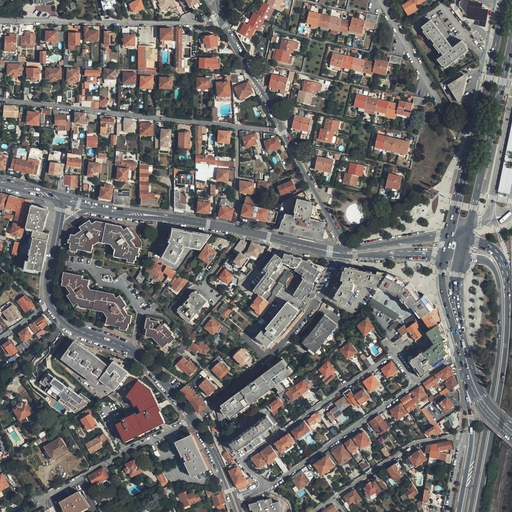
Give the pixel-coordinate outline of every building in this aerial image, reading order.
[(104,1),(102,2),(104,11),(105,10),(108,10),(113,9),(110,0),(108,0),(106,1),(106,0),(105,0),(104,0),(104,1)] [(144,7),(140,0),(137,0),(130,3),(133,12),(144,7)] [(170,5),(174,2),(172,0),(158,0),(160,3),(158,4),(161,9),(170,5)] [(278,10),(283,0),(268,0),(267,4),(275,8),(278,10)] [(407,15),(418,8),(416,5),(412,0),(410,0),(402,6),(407,15)] [(471,1),(471,0),(461,0),(460,2),(459,6),(466,16),(468,16),(471,1)] [(482,8),(483,4),(481,3),(471,1),(468,16),(468,19),(476,21),(480,21),(479,26),(484,27),(489,28),(490,21),(492,10),(487,9),(482,8)] [(269,20),(275,8),(267,4),(264,2),(257,14),(266,19),(269,20)] [(318,26),(321,14),(309,11),(307,23),(311,24),(310,27),(317,29),(318,26)] [(255,13),(248,25),(256,29),(259,31),(266,19),(257,14),(255,13)] [(367,15),(366,20),(366,21),(377,23),(378,16),(367,13),(364,13),(364,15),(367,15)] [(328,28),(331,16),(321,14),(318,26),(320,27),(328,28)] [(338,31),(341,19),(331,16),(328,28),(331,29),(330,32),(338,34),(338,31)] [(356,35),(356,32),(359,19),(353,17),(351,21),(350,30),(349,33),(356,35)] [(349,33),(350,30),(351,21),(341,19),(338,31),(343,32),(349,33)] [(362,36),(366,21),(366,20),(359,19),(356,32),(356,35),(362,36)] [(438,59),(443,66),(443,65),(446,68),(468,50),(466,47),(467,47),(462,41),(452,48),(431,20),(422,27),(443,55),(438,59)] [(251,38),(256,29),(248,25),(245,23),(240,32),(244,35),(242,39),(249,42),(251,38)] [(97,30),(87,29),(87,26),(84,26),(84,30),(84,40),(89,40),(97,40),(97,30)] [(175,41),(180,41),(185,41),(190,41),(190,34),(185,34),(180,34),(180,27),(175,27),(175,41)] [(132,30),(128,30),(128,28),(122,28),(122,35),(124,35),(124,44),(133,44),(133,34),(132,34),(132,30)] [(172,28),(160,29),(160,39),(160,41),(162,41),(162,44),(172,44),(172,38),(172,28)] [(35,43),(35,32),(32,32),(30,32),(30,30),(25,30),(25,35),(22,35),(22,45),(27,45),(27,42),(33,43),(35,43)] [(63,40),(63,30),(56,30),(46,30),(46,36),(43,36),(43,40),(46,40),(52,40),(56,40),(59,40),(63,40)] [(113,30),(104,30),(103,43),(113,43),(113,30)] [(5,50),(16,50),(16,32),(10,32),(10,36),(5,36),(5,50)] [(79,32),(68,32),(68,49),(76,49),(76,44),(79,44),(79,32)] [(202,36),(203,43),(200,44),(200,48),(216,45),(215,40),(217,40),(216,35),(212,36),(212,34),(202,36)] [(280,49),(290,52),(293,53),(295,48),(296,42),(283,39),(280,49)] [(138,44),(138,45),(138,68),(157,70),(157,66),(154,66),(145,66),(145,62),(145,59),(154,59),(154,60),(157,60),(157,58),(157,53),(157,48),(150,48),(150,45),(145,45),(145,44),(138,44)] [(289,56),(290,52),(280,49),(276,49),(274,59),(288,63),(289,56)] [(341,67),(343,55),(333,53),(330,65),(341,67)] [(400,65),(402,58),(391,55),(388,54),(387,56),(390,57),(389,62),(400,65)] [(351,70),(354,58),(343,55),(341,67),(351,70)] [(180,60),(180,56),(175,56),(175,66),(175,67),(180,67),(184,67),(184,60),(180,60)] [(198,66),(198,67),(217,68),(217,63),(216,62),(216,58),(198,57),(198,61),(198,66)] [(362,73),(365,60),(354,58),(351,70),(362,73)] [(376,59),(375,63),(373,72),(380,74),(383,60),(376,59)] [(372,75),(373,72),(375,63),(365,60),(362,73),(366,74),(365,76),(372,78),(372,75)] [(386,75),(389,62),(383,60),(380,74),(386,75)] [(22,64),(8,63),(7,73),(22,73),(22,64)] [(60,77),(60,67),(52,67),(52,65),(49,65),(49,67),(46,67),(46,77),(50,77),(50,79),(56,79),(56,77),(60,77)] [(266,65),(264,73),(271,74),(272,74),(273,67),(266,65)] [(39,78),(39,72),(40,72),(40,67),(32,67),(27,67),(26,66),(26,71),(27,71),(27,76),(31,75),(31,77),(39,78)] [(78,79),(79,68),(78,68),(78,67),(74,66),(74,68),(67,68),(67,79),(78,79)] [(115,68),(104,68),(104,83),(115,83),(115,68)] [(127,73),(124,73),(123,81),(135,82),(135,68),(127,68),(127,73)] [(85,69),(85,73),(86,73),(86,81),(92,80),(92,73),(100,73),(100,69),(95,69),(85,69)] [(289,73),(288,78),(280,76),(277,88),(285,90),(287,81),(292,81),(294,72),(290,71),(285,70),(285,72),(289,73)] [(223,96),(230,95),(228,81),(227,81),(230,80),(229,78),(229,74),(228,74),(224,74),(224,76),(216,77),(216,83),(218,97),(218,102),(224,101),(223,96)] [(238,82),(238,75),(229,74),(229,78),(230,80),(230,82),(238,82)] [(280,76),(272,74),(271,74),(269,86),(277,88),(280,76)] [(466,75),(464,74),(448,84),(447,86),(450,90),(450,89),(457,100),(460,101),(466,75)] [(153,76),(141,76),(141,86),(153,86),(153,76)] [(160,77),(159,87),(171,87),(172,77),(160,77)] [(210,79),(198,78),(197,88),(209,89),(210,79)] [(233,87),(239,98),(251,92),(248,86),(251,84),(248,79),(245,81),(246,81),(233,87)] [(318,83),(305,80),(302,91),(313,93),(316,94),(317,90),(318,83)] [(310,104),(313,93),(302,91),(299,90),(297,101),(310,104)] [(364,109),(367,97),(356,95),(354,106),(359,108),(364,109)] [(412,104),(411,110),(414,111),(415,105),(424,107),(426,99),(414,96),(413,99),(412,104)] [(375,112),(378,100),(367,97),(364,109),(369,110),(368,113),(375,115),(375,112)] [(388,102),(378,100),(375,112),(379,113),(386,114),(388,102)] [(404,115),(407,102),(400,101),(399,105),(397,114),(404,115)] [(396,117),(397,114),(399,105),(388,102),(386,114),(389,115),(396,117)] [(411,110),(412,104),(407,102),(404,115),(410,117),(411,110)] [(15,110),(15,105),(4,104),(4,110),(4,115),(14,116),(18,116),(19,110),(15,110)] [(43,107),(41,107),(41,112),(41,114),(41,119),(41,121),(44,121),(45,113),(50,113),(51,108),(43,107)] [(288,107),(286,115),(294,117),(294,116),(296,109),(288,107)] [(40,112),(28,110),(26,122),(38,123),(40,112)] [(85,112),(75,111),(75,119),(74,123),(79,123),(84,123),(84,117),(85,112)] [(69,121),(66,121),(66,114),(55,113),(55,124),(57,124),(57,125),(57,129),(69,130),(69,121)] [(113,118),(103,118),(103,114),(100,114),(100,118),(101,118),(100,133),(108,134),(109,123),(113,123),(113,118)] [(124,116),(124,121),(125,130),(135,130),(134,120),(132,120),(132,117),(124,116)] [(291,127),(300,130),(302,118),(294,116),(294,117),(291,127)] [(311,120),(302,118),(300,130),(308,132),(311,120)] [(340,122),(326,119),(323,130),(334,132),(337,133),(338,128),(340,122)] [(152,134),(152,122),(140,122),(140,133),(152,134)] [(511,124),(498,193),(510,196),(511,186),(511,124)] [(161,139),(161,145),(168,145),(168,139),(170,140),(171,128),(161,128),(160,139),(161,139)] [(229,130),(218,129),(217,141),(228,142),(229,130)] [(246,146),(256,143),(255,138),(257,138),(255,133),(248,135),(247,130),(243,129),(240,131),(240,137),(243,136),(246,146)] [(334,132),(323,130),(320,129),(318,140),(332,143),(333,138),(334,132)] [(178,146),(189,147),(189,130),(184,130),(184,132),(178,131),(178,146)] [(280,146),(277,136),(276,137),(275,133),(264,132),(263,138),(264,140),(267,150),(280,146)] [(383,150),(386,137),(378,135),(375,148),(383,150)] [(96,136),(87,136),(87,144),(96,144),(96,136)] [(391,151),(394,139),(386,137),(383,150),(391,151)] [(391,151),(399,153),(401,141),(394,139),(391,151)] [(407,155),(410,143),(401,141),(399,153),(403,154),(407,155)] [(77,148),(70,147),(70,151),(70,153),(71,153),(73,153),(74,153),(75,153),(81,154),(82,145),(77,144),(77,148)] [(311,148),(310,155),(317,157),(319,150),(311,148)] [(48,153),(46,161),(48,161),(50,153),(61,154),(61,151),(52,150),(51,150),(50,149),(49,149),(48,153)] [(122,159),(123,151),(120,151),(115,150),(115,160),(115,163),(115,164),(118,164),(121,165),(130,165),(136,166),(137,166),(137,160),(122,159)] [(323,151),(319,150),(317,157),(325,159),(326,154),(322,153),(323,151)] [(79,165),(79,158),(75,158),(73,158),(74,153),(73,153),(71,153),(70,153),(67,152),(66,158),(66,165),(79,165)] [(215,159),(215,156),(207,155),(207,153),(204,153),(204,155),(199,155),(196,155),(195,155),(195,163),(200,163),(200,161),(208,161),(208,164),(215,165),(215,159)] [(13,168),(31,172),(35,173),(36,165),(37,160),(28,158),(26,158),(26,160),(20,159),(20,158),(18,157),(17,158),(15,158),(15,159),(12,159),(10,167),(13,168)] [(315,169),(323,171),(325,159),(317,157),(315,169)] [(334,161),(325,159),(323,171),(331,173),(334,161)] [(56,174),(57,168),(59,168),(60,163),(48,161),(47,172),(56,174)] [(99,164),(88,162),(87,170),(87,175),(92,176),(93,170),(98,171),(99,164)] [(148,164),(140,163),(140,166),(140,173),(140,176),(140,180),(148,180),(148,164)] [(195,163),(195,169),(195,172),(195,178),(212,180),(214,171),(215,165),(208,164),(200,163),(195,163)] [(348,173),(359,176),(362,177),(364,166),(351,163),(348,173)] [(115,166),(118,167),(117,179),(127,180),(128,169),(130,169),(130,165),(121,165),(118,164),(115,164),(115,166)] [(228,166),(227,169),(216,168),(216,180),(227,180),(234,180),(235,166),(228,166)] [(270,174),(272,182),(280,178),(275,171),(270,174)] [(359,176),(348,173),(345,173),(342,184),(356,187),(359,176)] [(192,184),(192,178),(192,175),(179,174),(179,177),(177,177),(177,183),(192,184)] [(386,187),(392,189),(395,175),(389,174),(386,187)] [(76,175),(63,175),(62,179),(62,184),(75,187),(76,175)] [(392,189),(399,190),(402,177),(395,175),(392,189)] [(241,179),(241,190),(252,193),(256,193),(256,183),(254,182),(241,179)] [(259,179),(259,182),(258,194),(267,194),(268,183),(269,182),(259,179)] [(148,193),(148,180),(140,180),(140,197),(141,197),(141,204),(159,206),(160,198),(154,198),(148,198),(148,193)] [(277,186),(281,195),(289,191),(289,190),(295,187),(292,180),(277,186)] [(105,187),(100,187),(99,197),(109,198),(110,188),(111,184),(106,183),(105,187)] [(180,203),(179,203),(179,201),(179,191),(179,186),(174,186),(174,189),(174,191),(174,207),(185,209),(186,204),(185,204),(185,201),(182,201),(181,203),(180,203)] [(113,203),(130,203),(130,190),(121,190),(122,191),(114,191),(113,203)] [(274,228),(320,236),(323,225),(304,190),(298,193),(281,203),(274,228)] [(0,207),(5,209),(5,206),(8,195),(1,193),(0,193),(0,207)] [(8,195),(5,206),(8,207),(8,208),(15,210),(19,198),(8,195)] [(221,195),(219,204),(221,204),(218,215),(230,218),(233,207),(226,206),(227,203),(228,198),(229,197),(221,195)] [(29,206),(30,204),(31,200),(30,200),(29,204),(26,203),(27,199),(19,197),(19,198),(15,210),(14,215),(13,220),(25,223),(29,206)] [(197,204),(197,212),(209,212),(209,202),(209,200),(203,199),(203,202),(198,202),(197,204)] [(270,209),(270,205),(255,200),(254,205),(270,209)] [(274,221),(277,211),(270,209),(254,205),(248,203),(245,202),(242,212),(274,221)] [(47,210),(29,206),(24,231),(30,232),(41,234),(47,210)] [(71,240),(70,247),(84,250),(85,247),(92,249),(93,242),(98,239),(112,242),(115,246),(114,253),(121,255),(121,257),(135,260),(136,253),(138,253),(140,242),(133,232),(132,229),(125,228),(122,231),(120,227),(96,223),(93,225),(90,221),(80,228),(81,230),(75,235),(71,234),(69,240),(71,240)] [(9,233),(12,234),(20,237),(23,227),(12,224),(9,233)] [(175,227),(172,237),(170,241),(172,242),(164,256),(176,263),(184,249),(183,248),(184,246),(201,249),(211,234),(175,227)] [(41,234),(30,232),(22,270),(42,273),(48,235),(41,234)] [(245,242),(240,239),(232,250),(238,255),(239,252),(245,242)] [(239,252),(245,255),(251,242),(246,241),(245,242),(239,252)] [(11,254),(15,255),(15,257),(17,257),(18,256),(20,243),(14,242),(11,254)] [(254,259),(258,251),(260,252),(262,252),(263,249),(262,247),(260,247),(260,246),(251,242),(245,255),(254,259)] [(216,252),(210,248),(211,247),(208,244),(199,257),(209,263),(216,252)] [(197,255),(192,251),(186,260),(180,269),(180,268),(178,272),(183,275),(197,255)] [(279,252),(276,253),(274,255),(262,272),(265,275),(253,291),(258,294),(259,295),(261,296),(265,291),(266,292),(269,288),(268,287),(273,281),(269,277),(274,270),(275,271),(277,268),(276,267),(281,261),(290,265),(289,266),(294,267),(294,266),(297,267),(302,259),(284,253),(279,252)] [(297,267),(294,270),(305,277),(301,284),(310,290),(313,284),(314,282),(312,281),(314,278),(316,280),(317,280),(325,271),(324,269),(323,267),(319,267),(318,269),(312,266),(312,265),(307,261),(302,259),(297,267)] [(146,270),(150,273),(148,276),(154,280),(154,279),(158,282),(160,279),(162,280),(163,278),(162,277),(164,273),(168,276),(167,277),(168,278),(165,281),(169,284),(176,274),(161,264),(160,267),(152,261),(146,270)] [(214,273),(226,282),(228,282),(233,275),(225,269),(220,265),(218,268),(214,273)] [(346,306),(354,292),(352,290),(353,288),(354,283),(375,287),(377,289),(379,286),(387,274),(377,272),(377,274),(345,267),(345,270),(345,271),(343,271),(341,280),(343,280),(343,284),(334,298),(346,306)] [(287,271),(278,282),(279,284),(273,293),(277,295),(282,288),(286,282),(292,274),(287,271)] [(113,325),(128,328),(130,319),(131,320),(132,315),(128,314),(126,311),(129,309),(119,295),(115,298),(112,295),(89,290),(86,286),(87,279),(80,278),(81,275),(66,272),(64,279),(62,279),(61,285),(65,285),(68,289),(69,288),(71,291),(68,294),(75,303),(79,301),(81,304),(105,309),(108,314),(106,321),(114,322),(113,325)] [(144,276),(141,273),(136,279),(139,282),(144,276)] [(434,308),(424,295),(421,297),(410,283),(408,284),(406,281),(388,273),(387,274),(379,286),(386,290),(387,289),(390,291),(390,290),(395,294),(398,292),(405,301),(406,300),(410,306),(413,304),(422,317),(434,308)] [(187,282),(183,278),(182,280),(180,277),(178,280),(176,278),(171,285),(173,286),(172,288),(177,292),(180,289),(181,290),(187,282)] [(297,290),(294,295),(302,301),(305,296),(310,290),(301,284),(297,290)] [(234,299),(241,290),(238,286),(230,295),(234,299)] [(277,295),(271,303),(276,306),(286,292),(282,288),(277,295)] [(207,301),(198,293),(198,294),(195,292),(177,311),(181,314),(180,316),(188,322),(207,301)] [(260,314),(269,302),(261,296),(259,295),(258,294),(255,298),(256,299),(251,306),(256,310),(256,311),(260,314)] [(25,313),(34,306),(30,301),(26,295),(18,300),(21,304),(20,305),(25,313)] [(394,322),(398,315),(372,297),(368,303),(394,322)] [(234,308),(238,304),(233,300),(229,304),(234,308)] [(256,337),(267,346),(273,339),(275,341),(299,311),(288,301),(267,328),(269,329),(266,333),(262,330),(256,337)] [(221,314),(225,318),(232,310),(224,303),(218,311),(221,314)] [(10,322),(18,317),(13,310),(15,309),(12,305),(3,311),(10,322)] [(431,329),(441,322),(437,306),(434,308),(422,317),(431,329)] [(221,325),(212,318),(214,316),(209,312),(201,322),(205,326),(214,333),(221,325)] [(414,315),(406,321),(407,322),(404,325),(398,330),(402,336),(404,334),(408,331),(406,329),(415,322),(418,320),(414,315)] [(310,339),(304,346),(314,354),(316,352),(320,347),(323,343),(329,334),(332,330),(336,325),(337,323),(326,316),(321,323),(320,322),(309,338),(310,339)] [(355,323),(357,325),(367,318),(365,316),(355,323)] [(28,325),(33,332),(36,330),(38,331),(45,325),(43,323),(44,322),(45,323),(46,322),(45,321),(42,317),(33,323),(32,323),(28,325)] [(367,318),(357,325),(364,335),(374,328),(367,318)] [(154,335),(165,347),(170,342),(171,343),(175,339),(172,335),(173,334),(164,324),(162,326),(158,321),(147,319),(145,326),(147,326),(146,334),(154,335)] [(424,334),(415,322),(406,329),(408,331),(411,335),(415,341),(424,334)] [(431,329),(427,332),(435,343),(431,346),(432,347),(423,353),(430,362),(433,366),(436,364),(436,365),(446,358),(446,359),(449,357),(450,352),(441,322),(431,329)] [(200,325),(194,333),(196,335),(203,327),(200,325)] [(24,341),(31,336),(25,329),(18,334),(24,341)] [(48,334),(51,331),(50,329),(47,331),(45,329),(43,330),(42,329),(35,335),(38,339),(45,336),(48,334)] [(212,345),(215,347),(223,337),(220,334),(213,342),(214,342),(212,345)] [(329,334),(323,343),(324,344),(331,335),(329,334)] [(403,355),(413,348),(406,337),(396,344),(403,355)] [(10,340),(0,347),(6,354),(8,352),(11,356),(17,351),(10,340)] [(23,351),(31,345),(27,340),(23,343),(23,342),(19,345),(23,351)] [(103,378),(119,389),(136,378),(138,377),(124,367),(123,368),(115,362),(111,367),(76,341),(64,356),(99,382),(103,378)] [(184,342),(176,350),(181,354),(188,347),(184,342)] [(199,342),(195,345),(192,343),(190,346),(196,352),(199,349),(204,354),(208,350),(209,349),(205,345),(204,346),(199,342)] [(347,359),(357,352),(350,342),(340,349),(347,359)] [(248,355),(241,349),(240,349),(238,347),(232,353),(234,355),(233,357),(242,366),(245,363),(243,360),(248,355)] [(411,362),(421,376),(434,367),(433,366),(430,362),(423,353),(411,362)] [(243,360),(245,363),(242,366),(243,368),(251,359),(248,355),(243,360)] [(375,361),(371,355),(367,358),(371,364),(375,361)] [(183,357),(176,365),(181,370),(182,369),(190,376),(197,368),(190,361),(188,362),(183,357)] [(219,357),(205,368),(209,372),(222,359),(219,357)] [(230,418),(264,393),(273,387),(275,388),(278,391),(277,392),(279,395),(295,384),(289,376),(285,380),(284,378),(290,374),(281,361),(254,381),(220,406),(230,418)] [(332,371),(335,369),(328,361),(319,369),(326,376),(329,381),(335,375),(332,371)] [(212,370),(219,377),(226,369),(219,362),(212,370)] [(387,378),(397,371),(391,362),(381,369),(387,378)] [(448,366),(435,375),(437,379),(439,378),(441,376),(443,378),(444,377),(445,379),(453,374),(448,366)] [(43,380),(44,377),(47,374),(45,372),(42,375),(38,381),(45,385),(46,383),(43,380)] [(49,388),(61,396),(60,397),(65,401),(66,400),(77,408),(87,402),(86,402),(82,399),(83,398),(78,395),(73,391),(73,390),(68,386),(67,387),(48,373),(47,374),(44,377),(43,380),(46,383),(51,386),(49,388)] [(370,392),(380,385),(373,375),(363,381),(370,392)] [(427,389),(439,381),(437,379),(435,375),(432,377),(423,384),(427,389)] [(458,385),(453,377),(445,382),(449,389),(443,393),(444,394),(445,394),(458,385)] [(117,424),(124,440),(165,420),(160,412),(159,412),(149,391),(150,390),(143,384),(136,378),(119,389),(118,390),(109,395),(122,405),(129,418),(117,424)] [(214,388),(205,379),(198,386),(208,395),(214,388)] [(302,394),(309,388),(307,385),(309,383),(306,379),(296,386),(302,394)] [(51,386),(49,384),(45,390),(51,394),(58,399),(63,403),(64,403),(73,410),(77,408),(66,400),(65,401),(60,397),(61,396),(49,388),(51,386)] [(296,386),(295,384),(279,395),(279,396),(280,398),(287,393),(292,400),(302,394),(296,386)] [(198,397),(186,385),(184,387),(181,390),(186,395),(192,403),(198,397)] [(428,398),(425,395),(426,394),(420,386),(412,392),(414,395),(413,395),(414,397),(415,396),(415,397),(413,399),(415,402),(421,398),(423,401),(428,398)] [(162,411),(151,389),(150,390),(149,391),(159,412),(160,412),(162,411)] [(320,397),(325,394),(321,389),(316,392),(320,397)] [(343,393),(354,409),(360,405),(354,396),(349,389),(343,393)] [(370,399),(364,389),(354,396),(360,405),(370,399)] [(2,396),(9,399),(12,393),(5,390),(2,396)] [(78,395),(83,398),(82,399),(86,402),(89,400),(80,393),(78,395)] [(408,394),(400,400),(402,403),(409,413),(417,407),(408,394)] [(448,397),(445,394),(444,394),(441,396),(435,401),(434,401),(436,405),(448,397)] [(198,413),(207,405),(198,397),(192,403),(198,413)] [(350,405),(344,397),(335,403),(337,406),(326,414),(331,421),(343,413),(341,411),(350,405)] [(446,411),(454,406),(453,406),(448,398),(448,397),(436,405),(439,409),(443,406),(446,411)] [(274,410),(282,404),(278,399),(274,401),(272,402),(272,403),(270,405),(274,410)] [(87,402),(77,408),(79,410),(88,404),(87,402)] [(31,412),(25,403),(22,404),(21,403),(17,405),(18,407),(13,409),(19,419),(31,412)] [(402,403),(391,411),(393,414),(392,415),(396,421),(397,420),(398,421),(408,413),(410,416),(411,415),(409,413),(402,403)] [(430,424),(433,426),(435,425),(433,421),(434,420),(425,407),(421,410),(430,424)] [(321,419),(316,412),(311,415),(312,418),(308,420),(312,426),(321,419)] [(79,421),(85,432),(87,434),(97,427),(96,426),(88,415),(79,421)] [(237,451),(274,424),(267,415),(230,442),(237,451)] [(380,434),(393,426),(388,420),(384,422),(379,415),(371,421),(380,434)] [(416,423),(411,415),(410,416),(408,417),(413,425),(416,423)] [(125,442),(166,423),(165,420),(124,440),(125,442)] [(297,439),(308,432),(309,434),(311,433),(312,436),(314,435),(312,432),(309,428),(304,420),(302,422),(303,424),(292,431),(297,439)] [(437,424),(435,425),(433,426),(430,428),(426,431),(428,435),(431,433),(434,436),(442,431),(437,424)] [(361,448),(370,441),(364,431),(359,435),(358,434),(357,435),(357,436),(354,438),(361,448)] [(89,454),(101,447),(100,444),(106,440),(103,433),(84,445),(89,454)] [(289,434),(275,443),(275,444),(271,446),(276,453),(280,451),(281,452),(295,443),(289,434)] [(193,477),(206,471),(190,435),(177,441),(193,477)] [(67,450),(59,437),(43,447),(51,460),(67,450)] [(352,454),(359,449),(351,438),(344,443),(352,454)] [(438,443),(439,450),(451,448),(451,441),(438,443)] [(331,449),(341,465),(351,458),(340,442),(331,449)] [(446,453),(439,452),(439,450),(438,443),(431,444),(430,450),(429,456),(436,458),(445,459),(446,453)] [(261,454),(271,446),(270,445),(259,452),(261,454)] [(271,446),(261,454),(267,463),(278,455),(276,453),(271,446)] [(385,447),(381,450),(387,458),(391,455),(385,447)] [(410,458),(416,466),(427,459),(420,450),(410,458)] [(316,478),(337,464),(328,451),(324,454),(326,456),(316,463),(315,460),(308,466),(316,478)] [(250,459),(258,470),(267,463),(261,454),(259,452),(250,459)] [(238,488),(249,483),(237,464),(229,454),(227,455),(233,466),(228,469),(231,475),(238,488)] [(284,473),(288,470),(280,458),(276,461),(284,473)] [(132,476),(141,472),(138,466),(136,467),(134,461),(126,464),(128,468),(125,470),(127,473),(129,472),(132,476)] [(363,470),(370,465),(368,463),(366,464),(364,461),(359,464),(363,470)] [(406,473),(398,462),(388,469),(393,477),(392,478),(394,481),(406,473)] [(108,476),(103,467),(87,476),(93,485),(108,476)] [(443,472),(428,468),(427,473),(432,474),(442,476),(443,472)] [(299,489),(310,482),(301,470),(291,477),(299,489)] [(162,486),(168,484),(167,482),(163,473),(157,475),(159,479),(163,478),(164,480),(160,482),(162,486)] [(385,492),(388,489),(377,473),(373,476),(385,492)] [(375,481),(371,483),(371,482),(366,485),(367,486),(364,488),(368,493),(365,495),(368,498),(376,493),(377,494),(381,491),(375,481)] [(418,491),(413,484),(407,488),(409,491),(407,492),(410,497),(418,491)] [(172,493),(168,485),(163,487),(166,493),(167,495),(172,493)] [(226,503),(222,492),(205,489),(207,495),(214,493),(215,496),(212,497),(215,507),(222,504),(223,505),(226,503)] [(360,497),(354,489),(344,497),(347,501),(352,497),(355,501),(360,497)] [(430,490),(425,489),(423,498),(423,502),(422,505),(425,505),(427,506),(428,503),(429,501),(428,500),(430,490)] [(185,491),(178,494),(183,507),(201,500),(198,493),(194,495),(193,492),(187,495),(185,491)] [(65,511),(77,511),(87,506),(79,492),(60,502),(65,511)] [(281,511),(279,502),(273,503),(271,498),(259,502),(260,503),(251,505),(252,508),(254,508),(254,511),(281,511)] [(22,506),(24,511),(33,507),(31,502),(22,506)]
